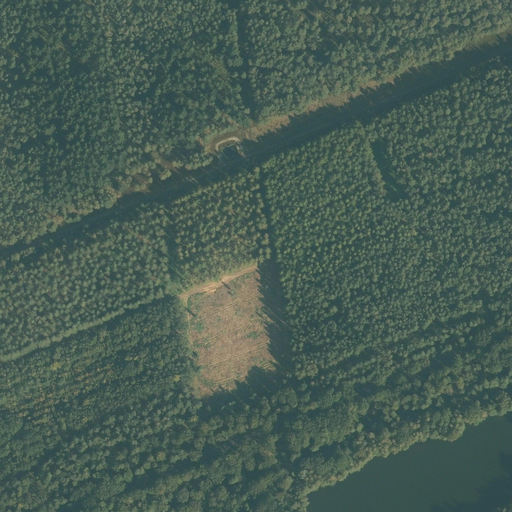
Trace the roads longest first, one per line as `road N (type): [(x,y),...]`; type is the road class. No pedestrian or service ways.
road 1 (track): [(511,46),(0,257)]
road 2 (secondary): [(61,511),(511,332)]
road 3 (track): [(159,511),(368,431),(511,386)]
road 4 (track): [(490,340),(446,85)]
road 5 (track): [(0,366),(182,292)]
road 6 (track): [(302,423),(274,257)]
road 7 (track): [(210,451),(182,292)]
